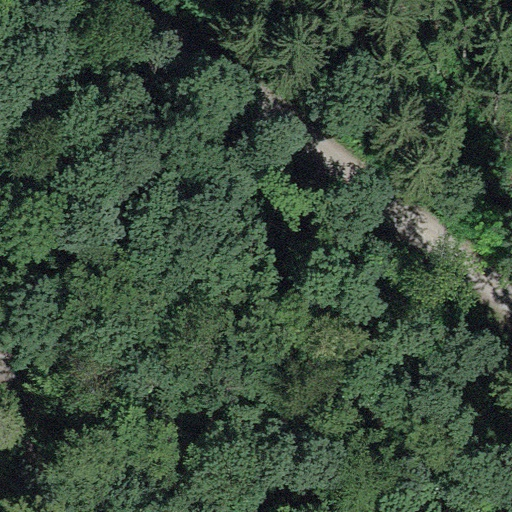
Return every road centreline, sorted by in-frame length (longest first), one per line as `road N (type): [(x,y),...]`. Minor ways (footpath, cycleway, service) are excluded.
road 1 (track): [(116,0),(511,305)]
road 2 (track): [(0,356),(44,511)]
